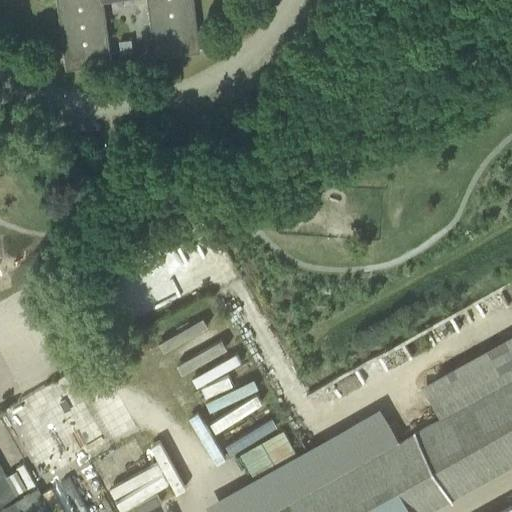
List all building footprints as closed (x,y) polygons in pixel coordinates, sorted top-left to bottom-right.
[(56,0),(66,68),(111,62),(102,0),(147,0),(155,57),(200,51),(193,0),(56,0)] [(151,60),(142,62),(143,74),(153,72),(151,60)] [(177,347),(222,326),(217,316),(172,337),(177,347)] [(237,459),(285,433),(268,402),(237,418),(228,401),(254,388),(236,354),(196,375),(201,386),(193,391),(206,416),(213,413),(237,459)] [(424,511),(511,463),(511,378),(271,511),(424,511)] [(88,491),(138,468),(128,446),(78,469),(88,491)] [(17,470),(5,476),(0,466),(0,503),(27,488),(17,470)] [(22,511),(16,501),(0,510),(0,511),(22,511)] [(511,511),(511,501),(492,511),(511,511)]
